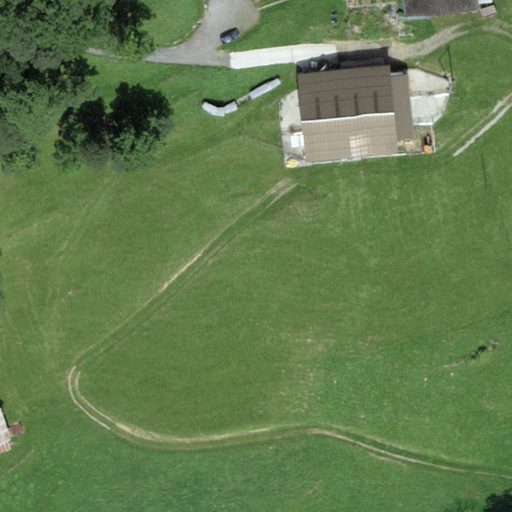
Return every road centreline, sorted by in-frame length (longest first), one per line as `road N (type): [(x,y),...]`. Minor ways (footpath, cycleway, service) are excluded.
road 1 (track): [(511,102),(445,155),(419,165),(284,186),(78,365),(71,380),(75,396),(110,426),(163,446),(326,431),(402,456),(511,476)]
road 2 (track): [(466,29),(406,58),(335,50),(230,60),(61,40),(0,41)]
